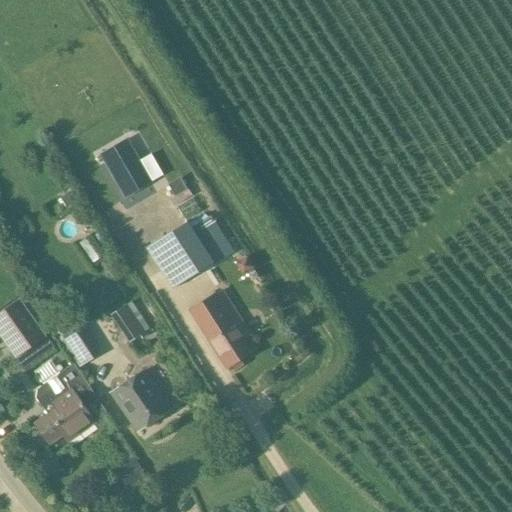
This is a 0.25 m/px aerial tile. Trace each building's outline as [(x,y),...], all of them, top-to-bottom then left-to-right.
[(172,201),(154,166),(127,179),(146,214),(172,201)] [(175,288),(207,269),(196,250),(164,268),(175,288)] [(248,337),(242,329),(223,300),(218,292),(189,310),(227,368),(251,353),(243,340),(248,337)] [(21,299),(0,313),(0,329),(18,356),(46,336),(21,299)] [(129,304),(112,315),(130,342),(140,335),(143,339),(149,334),(129,304)] [(57,330),(80,365),(100,351),(77,317),(57,330)] [(42,408),(51,402),(56,408),(34,424),(49,444),(62,435),(66,442),(107,413),(72,364),(37,390),(35,399),(42,408)] [(137,432),(171,409),(144,371),(111,394),(137,432)]
